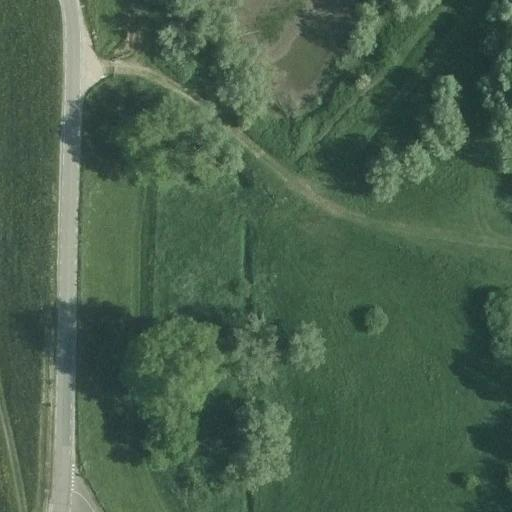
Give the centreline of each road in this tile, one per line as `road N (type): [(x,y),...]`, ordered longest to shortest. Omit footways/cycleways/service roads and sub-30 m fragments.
road 1 (tertiary): [(58,511),(69,0)]
road 2 (track): [(73,68),(156,77),(301,183)]
